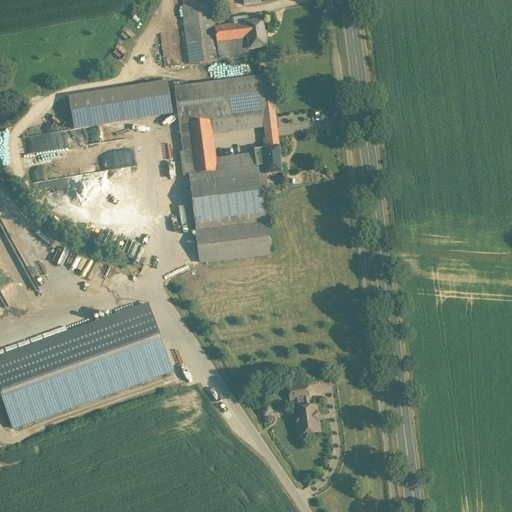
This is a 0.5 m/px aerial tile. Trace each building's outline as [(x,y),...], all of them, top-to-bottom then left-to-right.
[(214,28),(211,3),(196,5),(184,7),(182,7),(189,65),(250,57),(249,51),(253,50),(252,41),(248,42),(246,24),(234,25),(214,28)] [(262,15),(234,19),(234,25),(246,24),(263,22),(262,15)] [(263,22),(246,24),(248,42),(252,41),(253,50),(267,48),(263,22)] [(185,87),(174,88),(179,125),(189,124),(211,121),(235,118),(253,115),(275,113),(270,76),(185,87)] [(167,82),(69,98),(74,130),(124,122),(172,114),(167,82)] [(275,113),(253,115),(255,129),(264,128),(264,127),(276,126),(277,126),(275,113)] [(235,118),(211,121),(212,134),(237,131),(235,118)] [(211,121),(189,124),(191,142),(213,139),(212,134),(211,121)] [(124,122),(21,139),(24,156),(30,185),(135,167),(128,138),(124,122)] [(189,124),(179,125),(181,143),(191,142),(189,124)] [(232,158),(216,160),(213,139),(191,142),(181,143),(183,152),(181,154),(184,177),(189,176),(195,221),(230,216),(264,212),(260,176),(257,176),(256,171),(246,172),(244,160),(233,162),(232,158)] [(279,147),(254,151),(255,159),(256,159),(257,167),(256,168),(256,171),(257,176),(260,176),(266,175),(283,173),(279,147)] [(255,159),(244,160),(246,172),(256,171),(256,168),(257,167),(256,159),(255,159)] [(264,212),(230,216),(232,227),(266,223),(264,212)] [(230,216),(195,221),(196,232),(232,227),(230,216)] [(196,232),(200,263),(270,254),(266,223),(232,227),(196,232)] [(24,297),(33,297),(33,291),(0,229),(0,249),(3,248),(11,253),(3,253),(5,256),(11,257),(11,261),(8,263),(16,263),(14,266),(0,265),(0,267),(2,271),(0,275),(0,274),(0,290),(8,305),(24,297)] [(148,306),(0,359),(0,392),(13,429),(172,371),(148,306)] [(307,386),(289,388),(290,401),(295,400),(305,399),(308,398),(307,386)] [(309,408),(306,406),(305,399),(295,400),(298,418),(296,420),(296,423),(299,425),(301,425),(303,426),(304,435),(319,433),(315,407),(309,408)]
